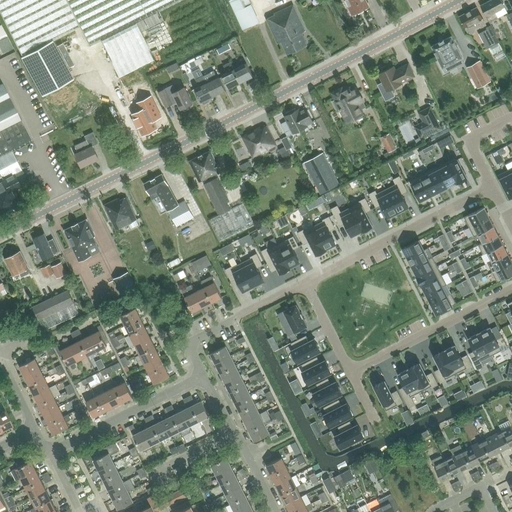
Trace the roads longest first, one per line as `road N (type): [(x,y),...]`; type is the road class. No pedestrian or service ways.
road 1 (tertiary): [(0,235),(461,0)]
road 2 (residential): [(507,216),(492,187),(305,283)]
road 3 (residential): [(349,371),(511,290)]
road 4 (residential): [(50,451),(203,376)]
